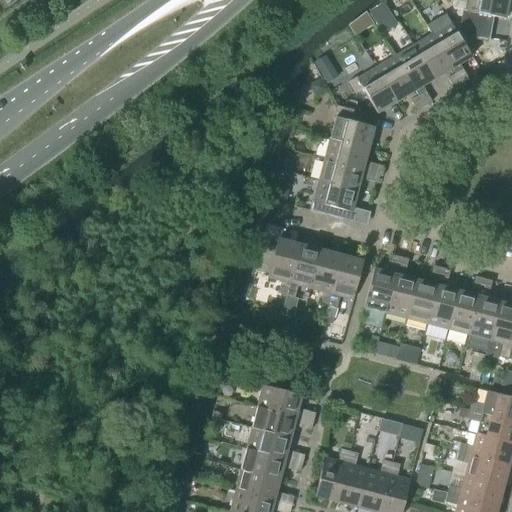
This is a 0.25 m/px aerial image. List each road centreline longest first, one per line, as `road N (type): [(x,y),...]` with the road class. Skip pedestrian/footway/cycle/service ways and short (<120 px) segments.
road 1 (residential): [(511,274),(459,259),(439,230),(383,217),(404,137),(511,67)]
road 2 (secondary): [(0,184),(230,0)]
road 3 (secondary): [(160,0),(0,121)]
